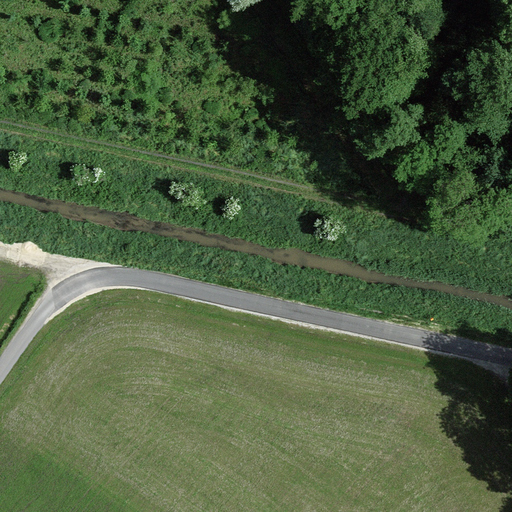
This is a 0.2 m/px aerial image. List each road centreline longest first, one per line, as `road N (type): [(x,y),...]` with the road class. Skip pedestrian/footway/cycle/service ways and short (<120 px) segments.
road 1 (track): [(501,345),(76,269)]
road 2 (track): [(283,0),(425,220),(511,238)]
road 3 (track): [(76,269),(0,380)]
